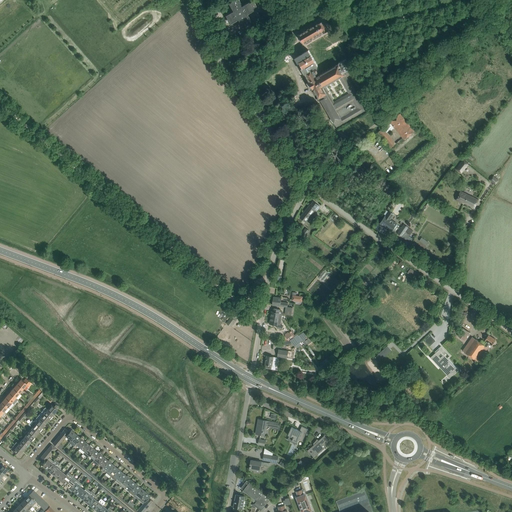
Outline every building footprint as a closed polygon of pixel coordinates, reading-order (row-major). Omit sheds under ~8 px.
[(251,2),(250,1),(242,5),(239,0),(234,0),(229,3),(233,11),(225,15),(231,25),(236,22),(236,20),(237,20),(238,21),(239,21),(240,20),(240,21),(240,23),(243,28),(252,22),(248,15),(255,10),(254,8),(257,6),(254,1),(251,2)] [(328,29),(323,20),(298,35),(304,44),(320,34),(320,35),(328,30),(328,29)] [(349,82),(347,78),(346,76),(353,72),(345,59),(341,62),(317,77),(315,73),(318,72),(316,70),(314,71),(313,69),(317,67),(308,50),(295,58),(298,63),(300,62),(303,67),(301,68),(305,74),(305,73),(310,81),(306,83),(311,91),(314,89),(319,97),(320,97),(322,99),(321,100),(336,127),(365,111),(359,101),(360,100),(358,97),(357,97),(355,93),(356,93),(351,85),(351,86),(349,82)] [(414,130),(400,113),(378,132),(391,148),(396,144),(387,133),(390,129),(391,130),(395,128),(404,139),(415,130),(414,130)] [(455,169),(461,174),(469,164),(463,159),(455,169)] [(461,191),(456,200),(464,204),(464,203),(475,208),(478,200),(467,195),(467,194),(461,191)] [(317,211),(320,207),(313,201),(310,205),(304,212),(300,217),(306,222),(310,217),(309,217),(315,210),(317,211)] [(389,211),(380,223),(392,231),(396,224),(389,219),(393,214),(389,211)] [(409,236),(413,231),(405,225),(401,230),(399,234),(402,236),(404,233),(409,236)] [(298,237),(303,241),(307,235),(309,231),(305,228),(303,232),(302,232),(298,237)] [(288,308),(288,303),(281,302),(281,298),(274,297),(272,305),(280,306),(280,307),(286,307),(285,315),(291,315),(293,308),(288,308)] [(271,312),(270,324),(278,325),(277,328),(283,329),(283,326),(281,325),(282,316),(283,315),(280,309),(274,309),(273,311),(271,311),(271,312)] [(236,321),(231,317),(226,323),(231,327),(236,321)] [(458,336),(464,340),(470,333),(463,328),(458,336)] [(290,332),(285,336),(289,341),(290,340),(294,338),(291,334),(290,332)] [(302,341),(298,335),(295,337),(294,338),(290,340),(295,347),(302,341)] [(487,347),(489,343),(492,345),(496,340),(489,335),(485,340),(486,341),(484,345),(472,337),(463,351),(475,359),(475,360),(476,361),(477,361),(478,362),(488,348),(487,347)] [(379,354),(382,357),(391,349),(388,346),(379,354)] [(447,375),(456,367),(447,358),(450,356),(441,346),(435,352),(436,353),(430,358),(447,375)] [(287,358),(288,351),(278,350),(277,357),(287,358)] [(267,356),(265,364),(266,365),(266,368),(272,369),(275,370),(277,357),(274,357),(267,356)] [(23,389),(27,384),(29,386),(32,383),(26,378),(23,381),(21,379),(17,384),(23,389)] [(19,393),(23,389),(17,384),(13,388),(19,393)] [(16,398),(19,393),(13,388),(9,393),(16,398)] [(40,389),(33,397),(35,398),(41,391),(40,389)] [(16,398),(9,393),(6,397),(12,402),(14,404),(18,400),(15,398),(16,398)] [(8,407),(12,402),(6,397),(2,402),(8,407)] [(57,409),(59,406),(55,403),(53,405),(51,404),(47,409),(54,414),(55,413),(57,409)] [(47,409),(46,407),(42,412),(50,419),(52,415),(53,416),(54,414),(47,409)] [(50,419),(42,412),(38,416),(46,424),(47,422),(50,419)] [(46,424),(38,416),(34,421),(42,428),(45,424),(45,425),(46,424)] [(258,430),(256,430),(256,434),(264,435),(266,425),(278,427),(279,423),(258,419),(258,424),(259,424),(258,430)] [(42,428),(34,421),(30,425),(32,427),(39,433),(40,432),(39,431),(42,428)] [(292,427),(288,435),(293,437),(293,438),(292,440),(295,441),(295,442),(297,443),(299,440),(302,442),(308,429),(302,426),(300,431),(297,430),(292,427)] [(38,434),(39,433),(32,427),(28,432),(34,437),(37,434),(38,434)] [(71,440),(76,434),(74,433),(74,432),(72,430),(71,430),(70,432),(67,436),(66,436),(71,440)] [(34,437),(28,432),(27,431),(24,433),(26,435),(24,437),(31,442),(32,441),(34,437)] [(81,438),(76,434),(71,440),(70,442),(74,446),(76,444),(81,438)] [(325,447),(330,442),(324,435),(321,438),(322,439),(320,441),(317,439),(313,444),(314,445),(310,449),(312,452),(312,453),(315,456),(312,458),(316,455),(325,447)] [(31,442),(24,437),(21,441),(27,446),(30,443),(31,442)] [(81,437),(81,438),(76,444),(80,448),(85,442),(83,440),(84,440),(81,437)] [(27,446),(21,441),(19,444),(17,442),(15,444),(23,451),(24,450),(27,446)] [(85,452),(90,446),(85,442),(80,448),(85,452)] [(23,451),(15,444),(11,449),(19,456),(22,452),(22,453),(23,451)] [(85,452),(83,454),(88,458),(90,455),(95,449),(93,448),(93,447),(90,445),(90,446),(85,452)] [(94,459),(99,453),(95,449),(90,455),(94,459)] [(49,457),(50,455),(46,451),(40,458),(45,462),(49,457)] [(104,457),(102,456),(102,455),(100,453),(99,453),(94,459),(92,461),(97,465),(99,463),(104,457)] [(278,456),(273,455),(264,453),(262,460),(271,462),(270,463),(277,464),(278,456)] [(47,469),(54,461),(49,457),(45,462),(42,466),(47,469)] [(108,461),(104,457),(99,463),(103,467),(108,461)] [(57,467),(60,463),(55,459),(54,461),(47,469),(51,473),(57,467)] [(106,473),(113,465),(111,463),(112,463),(109,460),(108,461),(103,467),(101,469),(106,473)] [(251,460),(249,470),(254,471),(254,472),(260,473),(260,472),(262,465),(268,466),(268,463),(251,460)] [(8,469),(0,462),(0,470),(4,474),(8,469)] [(111,477),(118,469),(113,465),(106,473),(111,477)] [(61,471),(57,467),(51,473),(56,477),(61,471)] [(115,481),(122,472),(121,471),(121,470),(118,468),(118,469),(111,477),(115,481)] [(61,481),(66,475),(61,471),(56,477),(61,481)] [(66,475),(61,481),(65,485),(70,479),(71,479),(73,476),(68,472),(66,475)] [(120,485),(127,476),(122,472),(115,481),(120,485)] [(70,489),(77,480),(73,476),(71,479),(70,479),(65,485),(70,489)] [(125,488),(132,480),(130,479),(130,478),(127,476),(120,485),(125,488)] [(75,492),(80,486),(82,484),(77,480),(70,489),(75,492)] [(129,492),(136,484),(132,480),(125,488),(129,492)] [(242,491),(250,498),(251,498),(251,499),(252,499),(252,500),(253,501),(255,503),(254,504),(261,510),(271,498),(263,492),(247,480),(241,488),(243,490),(242,491)] [(136,494),(141,488),(139,486),(137,483),(136,484),(129,492),(134,496),(136,494)] [(79,496),(84,490),(80,486),(75,492),(79,496)] [(89,494),(91,492),(86,488),(84,490),(79,496),(84,500),(89,494)] [(140,498),(145,492),(141,488),(136,494),(134,496),(138,500),(139,500),(140,498)] [(297,497),(302,511),(310,511),(311,510),(305,494),(304,495),(302,489),(296,492),(298,497),(297,497)] [(373,511),(365,490),(336,501),(339,511),(341,511),(344,511),(373,511)] [(37,502),(36,501),(34,499),(32,497),(36,493),(33,491),(25,499),(32,506),(36,502),(37,502)] [(88,504),(94,498),(96,495),(91,491),(91,492),(89,494),(84,500),(88,504)] [(148,498),(150,496),(148,494),(148,493),(146,491),(145,492),(140,498),(139,500),(143,504),(144,503),(146,500),(148,498)] [(245,496),(236,494),(234,507),(242,509),(245,496)] [(93,508),(98,502),(94,498),(88,504),(93,508)] [(32,506),(25,499),(21,503),(28,511),(32,506)] [(103,505),(98,502),(93,508),(98,511),(103,505)] [(28,511),(21,503),(17,508),(21,511),(27,511),(29,511),(28,511)]
